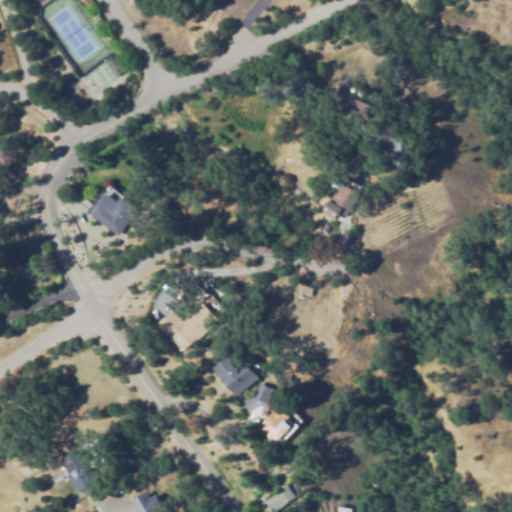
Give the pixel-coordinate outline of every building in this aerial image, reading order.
[(123,71),(115,77),(102,58),(109,52),(123,71)] [(370,120),(344,113),(347,102),(342,101),(346,85),(356,88),(353,95),(375,102),(370,120)] [(402,138),(402,150),(388,150),(388,137),(402,138)] [(347,180),(358,188),(351,198),(357,202),(346,217),(340,213),(336,219),(324,210),(337,192),(332,189),(332,185),(334,182),(338,181),(343,185),(347,180)] [(105,195),(115,203),(119,198),(135,210),(115,236),(87,214),(98,201),(99,202),(105,195)] [(311,298),(298,293),(301,284),(314,288),(311,298)] [(185,351),(160,325),(174,311),(184,322),(203,303),(218,319),(185,351)] [(238,397),(227,383),(225,384),(214,369),(229,357),(240,372),(249,365),(260,379),(238,397)] [(269,404),(254,398),(260,383),(275,389),(269,404)] [(280,448),(260,429),(281,407),(300,426),(280,448)] [(87,498),(64,461),(81,450),(104,488),(87,498)] [(284,506),(276,496),(287,486),(296,497),(284,506)] [(135,511),(129,500),(141,495),(144,501),(149,499),(155,511),(135,511)]
